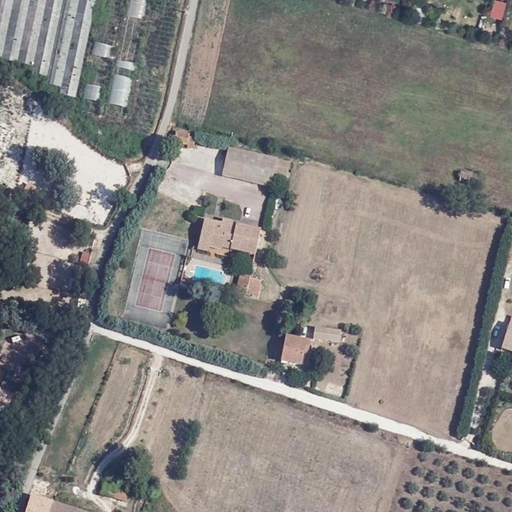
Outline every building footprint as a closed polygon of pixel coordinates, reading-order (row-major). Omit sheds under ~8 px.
[(0,0),(0,62),(37,71),(36,78),(52,81),(51,88),(67,92),(66,99),(81,102),(102,0),(0,0)] [(103,115),(125,0),(102,0),(81,102),(79,110),(103,115)] [(149,0),(125,0),(103,115),(126,120),(149,0)] [(185,0),(149,0),(126,120),(124,131),(156,135),(185,0)] [(428,15),(431,4),(421,1),(418,11),(428,15)] [(467,24),(478,27),(480,20),(468,18),(467,24)] [(192,131),(175,129),(172,142),(189,145),(188,148),(194,150),(196,141),(190,140),(192,131)] [(291,161),(228,146),(221,174),(272,186),(274,177),(287,180),(291,161)] [(469,187),(472,174),(464,171),(458,183),(469,187)] [(254,254),(261,226),(223,217),(222,219),(205,215),(198,248),(228,256),(230,248),(254,254)] [(264,280),(240,274),(236,291),(260,297),(264,280)] [(511,316),(503,346),(511,348),(511,316)] [(338,341),(339,330),(315,326),(314,337),(338,341)] [(307,351),(309,339),(287,333),(282,359),(300,363),(302,351),(307,351)] [(0,401),(9,406),(19,384),(6,379),(0,392),(0,401)] [(94,511),(31,491),(24,511),(94,511)]
